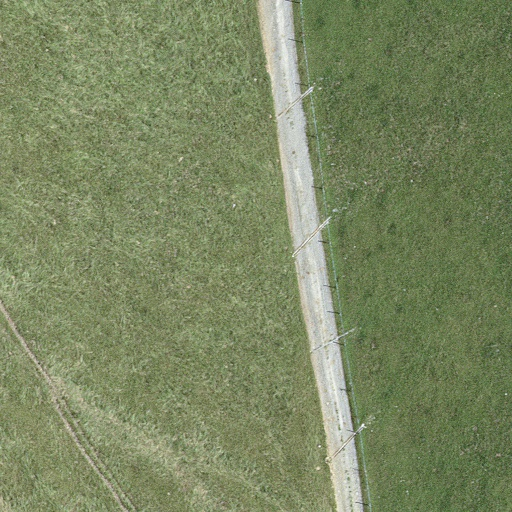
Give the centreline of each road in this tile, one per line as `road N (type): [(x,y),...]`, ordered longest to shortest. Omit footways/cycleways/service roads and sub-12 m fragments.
road 1 (track): [(354,511),(290,0)]
road 2 (track): [(0,303),(97,437),(135,511)]
